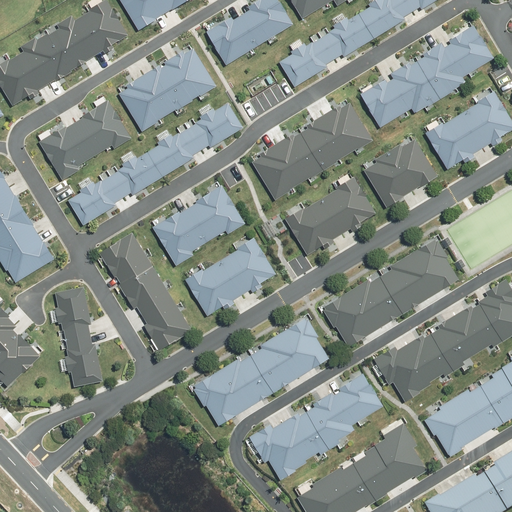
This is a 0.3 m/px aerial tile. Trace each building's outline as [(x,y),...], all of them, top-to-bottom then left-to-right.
[(26,53),(0,68),(0,81),(16,107),(41,91),(39,86),(103,47),(106,51),(133,34),(112,0),(78,21),(74,17),(23,48),(26,53)] [(124,0),(142,29),(189,0),(124,0)] [(228,61),(295,22),(282,0),(257,0),(254,2),(257,6),(233,20),(230,16),(209,28),(228,61)] [(282,62),(298,87),(437,0),(370,0),(374,5),(351,20),(347,14),(335,22),(338,27),(306,47),(303,41),(291,48),(295,54),(282,62)] [(293,0),(304,19),(336,0),(339,0),(340,1),(342,0),(293,0)] [(475,28),(363,92),(385,130),(471,81),(467,76),(494,61),(475,28)] [(140,79),(123,88),(147,130),(166,119),(164,116),(192,100),(194,104),(218,90),(195,49),(181,56),(183,61),(143,83),(140,79)] [(511,129),(511,124),(493,92),(425,132),(447,168),(511,129)] [(55,126),(39,136),(62,177),(81,167),(79,164),(108,148),(109,151),(133,138),(110,96),(96,104),(98,108),(58,131),(55,126)] [(254,160),(277,197),(374,139),(351,102),(254,160)] [(72,197),(87,223),(244,129),(228,103),(216,110),(213,104),(200,111),(204,118),(174,136),(170,130),(160,137),(163,142),(138,157),(135,151),(125,157),(128,163),(94,183),(91,178),(80,184),(84,190),(72,197)] [(414,138),(362,169),(385,207),(436,176),(414,138)] [(56,259),(0,161),(0,258),(15,283),(56,259)] [(354,177),(283,219),(305,254),(375,212),(354,177)] [(173,217),(156,227),(178,264),(247,223),(224,186),(209,196),(212,202),(177,223),(173,217)] [(322,304),(346,344),(465,273),(440,233),(322,304)] [(193,327),(137,234),(104,254),(115,271),(119,269),(128,285),(125,287),(137,308),(141,306),(152,324),(148,326),(160,347),(193,327)] [(201,268),(184,279),(206,315),(275,274),(252,238),(237,247),(241,253),(205,274),(201,268)] [(511,274),(375,353),(389,378),(397,374),(407,392),(511,332),(511,274)] [(103,378),(92,288),(58,292),(60,310),(55,310),(57,325),(62,325),(66,359),(64,359),(66,372),(75,371),(76,382),(103,378)] [(0,295),(0,368),(2,371),(0,372),(0,378),(6,385),(42,356),(21,331),(26,326),(0,295)] [(306,315),(197,379),(221,420),(330,355),(306,315)] [(56,352),(50,355),(58,371),(64,368),(56,352)] [(511,366),(511,368),(427,421),(449,457),(511,418),(511,358),(508,361),(511,366)] [(269,426),(247,439),(262,462),(268,458),(279,474),(383,409),(361,374),(271,430),(269,426)] [(71,378),(64,381),(69,394),(76,392),(71,378)] [(406,426),(297,497),(307,511),(357,511),(423,469),(414,455),(422,450),(406,426)] [(511,459),(429,507),(432,511),(503,511),(511,507),(511,459)]
